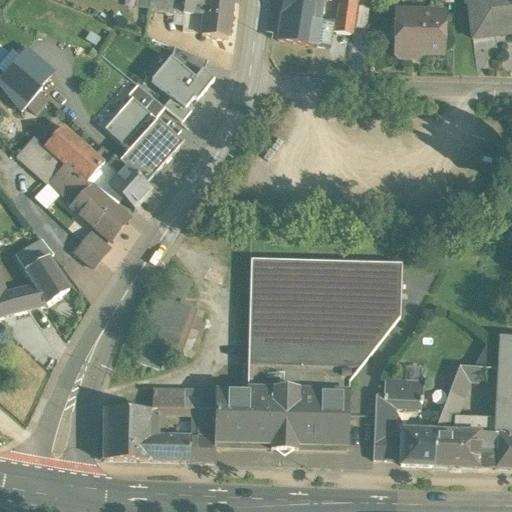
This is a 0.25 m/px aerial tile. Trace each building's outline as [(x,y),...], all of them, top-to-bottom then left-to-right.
[(185,0),(170,0),(168,17),(183,19),(185,0)] [(231,2),(214,1),(208,0),(201,0),(200,20),(229,22),(231,2)] [(282,0),(277,43),(316,48),(319,26),(317,25),(317,21),(320,0),(282,0)] [(354,2),(341,0),(336,34),(349,36),(354,2)] [(511,0),(478,0),(480,6),(469,7),(473,40),(496,37),(495,30),(511,27),(511,0)] [(368,9),(357,8),(354,30),(365,31),(368,9)] [(441,16),(397,15),(397,28),(395,28),(390,33),(390,37),(394,43),(397,43),(397,58),(402,62),(407,62),(411,57),(440,57),(441,16)] [(228,39),(229,22),(200,20),(198,37),(228,39)] [(333,23),(317,21),(317,25),(319,26),(316,48),(329,50),(333,23)] [(171,60),(196,81),(203,73),(205,71),(207,64),(174,51),(171,60)] [(51,78),(23,53),(9,68),(24,81),(25,82),(38,93),(51,78)] [(196,81),(171,60),(152,81),(173,100),(186,110),(194,101),(196,102),(213,82),(211,81),(203,73),(196,81)] [(24,81),(9,68),(0,78),(0,90),(20,115),(38,93),(25,82),(24,81)] [(164,110),(137,88),(127,100),(133,102),(155,122),(164,110)] [(186,110),(173,100),(164,110),(179,123),(189,112),(186,110)] [(155,122),(133,102),(105,133),(129,154),(156,124),(155,122)] [(182,148),(156,124),(129,154),(119,165),(144,189),(182,148)] [(103,168),(62,129),(42,150),(63,168),(64,169),(84,188),(86,185),(103,168)] [(144,189),(119,165),(113,172),(120,178),(109,190),(133,212),(150,193),(144,189)] [(64,169),(63,168),(48,184),(72,208),(70,210),(110,243),(127,222),(86,185),(84,188),(64,169)] [(109,251),(90,236),(82,245),(100,261),(109,251)] [(33,237),(11,250),(17,261),(40,248),(33,237)] [(100,261),(82,245),(74,255),(92,271),(100,261)] [(47,260),(40,248),(17,261),(25,273),(47,260)] [(67,292),(47,260),(25,273),(35,289),(16,293),(26,311),(45,306),(67,292)] [(399,267),(250,263),(246,392),(349,396),(349,386),(399,321),(399,267)] [(190,283),(167,274),(158,299),(181,307),(190,283)] [(16,293),(2,296),(0,297),(0,318),(26,311),(16,293)] [(181,307),(158,299),(142,345),(165,352),(173,330),(182,333),(190,311),(180,308),(181,307)] [(165,352),(142,345),(135,364),(158,372),(165,352)] [(511,347),(488,346),(474,371),(476,371),(477,371),(500,372),(511,372),(511,347)] [(474,371),(459,371),(440,420),(452,425),(468,386),(474,371)] [(476,371),(474,371),(468,386),(476,386),(477,371),(476,371)] [(511,372),(500,372),(497,439),(511,439),(511,372)] [(406,386),(385,385),(385,384),(384,384),(383,398),(375,398),(373,438),(386,439),(394,439),(395,412),(404,413),(405,412),(419,413),(419,414),(420,414),(420,407),(422,407),(423,386),(422,386),(421,386),(420,386),(420,388),(406,387),(406,386)] [(246,395),(197,394),(197,412),(198,412),(197,443),(190,442),(189,465),(215,466),(215,448),(271,449),(270,455),(298,455),(298,450),(347,451),(349,396),(246,392),(246,395)] [(197,394),(184,395),(153,395),(153,411),(197,412),(197,394)] [(151,415),(105,414),(103,463),(157,464),(157,442),(158,420),(151,420),(151,415)] [(476,433),(459,432),(458,438),(434,436),(432,470),(496,472),(497,439),(476,439),(476,433)] [(434,436),(402,434),(402,440),(401,465),(401,468),(432,470),(434,436)] [(386,439),(373,438),(372,462),(374,462),(384,463),(386,463),(386,439)] [(394,439),(386,439),(386,463),(401,465),(402,440),(394,439)] [(511,439),(497,439),(496,472),(511,472),(511,439)] [(190,442),(157,442),(157,464),(189,465),(190,442)]
